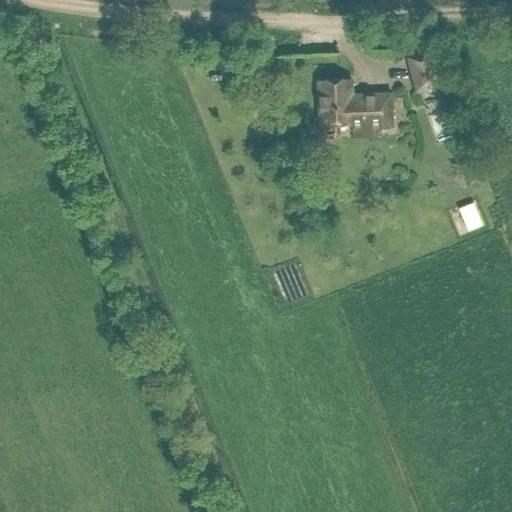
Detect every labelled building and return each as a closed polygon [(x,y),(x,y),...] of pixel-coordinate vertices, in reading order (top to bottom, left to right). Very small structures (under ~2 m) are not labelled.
[(405,58),(414,94),(440,87),(431,51),(405,58)] [(195,69),(218,71),(220,56),(196,54),(195,69)] [(239,76),(234,78),(240,95),(252,91),(245,71),(239,74),(239,76)] [(351,96),(351,80),(318,82),(320,125),(351,124),(351,129),(391,127),(390,94),(351,96)] [(469,141),(464,143),(468,156),(474,154),(469,141)]
